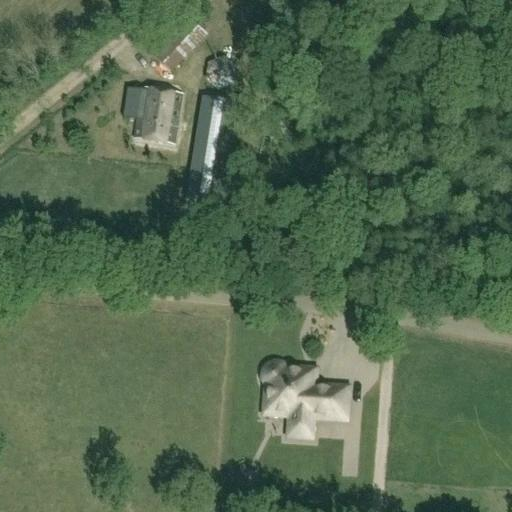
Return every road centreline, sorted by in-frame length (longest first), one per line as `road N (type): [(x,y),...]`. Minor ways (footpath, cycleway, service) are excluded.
road 1 (unclassified): [(511,338),(349,308),(0,283)]
road 2 (track): [(110,52),(0,142)]
